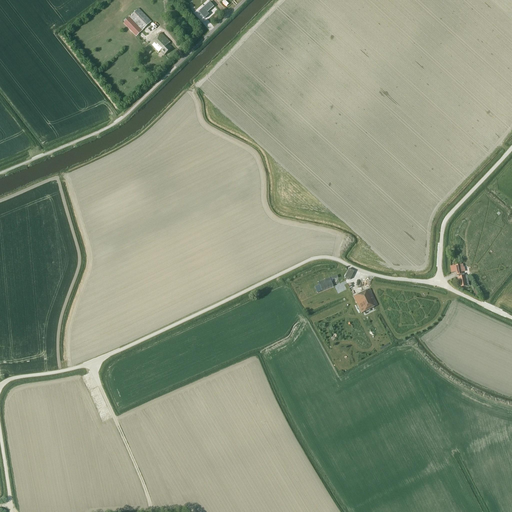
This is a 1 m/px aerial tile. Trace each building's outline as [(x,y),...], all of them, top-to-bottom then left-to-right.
[(210,13),(216,7),(212,3),(201,13),(207,19),(212,15),(210,13)] [(128,18),(123,24),(142,43),(157,28),(154,25),(138,9),(134,13),(128,18)] [(170,43),(162,33),(144,49),(148,54),(154,49),(158,54),(160,52),(163,56),(171,49),(168,45),(170,43)] [(467,279),(466,276),(463,276),(459,277),(458,277),(459,282),(460,281),(461,287),(469,286),(468,278),(467,279)] [(333,287),(330,278),(318,283),(322,291),(333,287)] [(365,323),(376,318),(365,295),(340,307),(351,331),(353,334),(354,337),(353,337),(354,341),(356,341),(358,345),(365,342),(360,331),(356,333),(355,330),(366,325),(365,323)]
